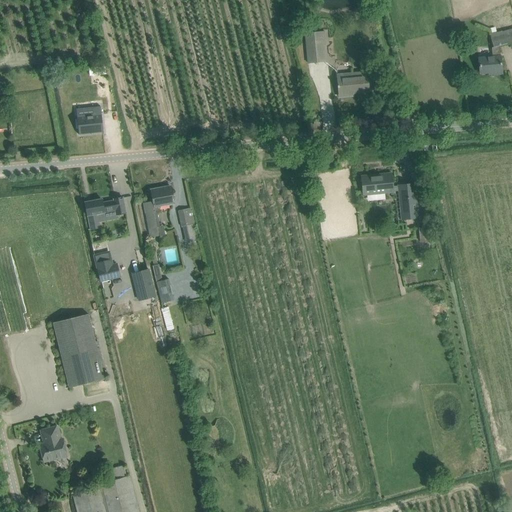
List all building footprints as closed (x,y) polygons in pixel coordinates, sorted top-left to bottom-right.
[(291,34),(299,31),(296,23),(289,26),(291,34)] [(511,42),(511,28),(490,34),(493,47),(491,48),(492,57),(478,59),(480,73),(494,72),(494,74),(502,74),(500,57),(499,46),(511,42)] [(326,45),(325,32),(306,34),(308,64),(325,62),(324,45),(326,45)] [(368,92),(367,82),(367,72),(337,75),(338,85),(337,85),(337,87),(338,87),(338,92),(353,91),(353,93),(368,92)] [(94,114),(77,116),(79,135),(103,132),(100,107),(94,107),(94,114)] [(414,184),(392,186),(391,174),(379,175),(379,177),(370,178),(370,176),(361,177),(362,179),(363,195),(367,194),(367,201),(385,199),(385,193),(399,192),(401,219),(417,218),(415,194),(414,184)] [(144,203),(146,213),(148,229),(149,238),(164,235),(163,225),(159,225),(157,211),(160,210),(160,206),(174,203),(172,196),(170,187),(162,188),(163,189),(160,189),(151,190),(153,202),(144,203)] [(126,213),(124,207),(123,198),(113,199),(114,201),(102,203),(102,199),(85,202),(86,212),(87,216),(90,230),(99,228),(99,226),(98,222),(118,219),(117,215),(126,213)] [(197,242),(194,224),(190,208),(178,211),(182,228),(183,227),(186,244),(197,242)] [(109,252),(94,256),(98,269),(101,281),(120,277),(117,264),(112,265),(109,252)] [(56,256),(68,312),(86,308),(74,253),(56,256)] [(153,266),(152,266),(154,272),(160,299),(173,296),(169,280),(162,281),(160,271),(158,265),(157,265),(153,266)] [(156,297),(149,269),(131,273),(138,301),(156,297)] [(167,331),(174,329),(168,307),(161,308),(167,331)] [(69,388),(104,379),(88,314),(53,323),(69,388)] [(44,462),(53,460),(67,456),(62,439),(60,439),(57,426),(50,428),(40,430),(43,440),(44,444),(39,445),(44,462)] [(100,471),(103,484),(99,485),(100,489),(73,496),(77,511),(137,511),(129,477),(126,478),(123,465),(100,471)]
